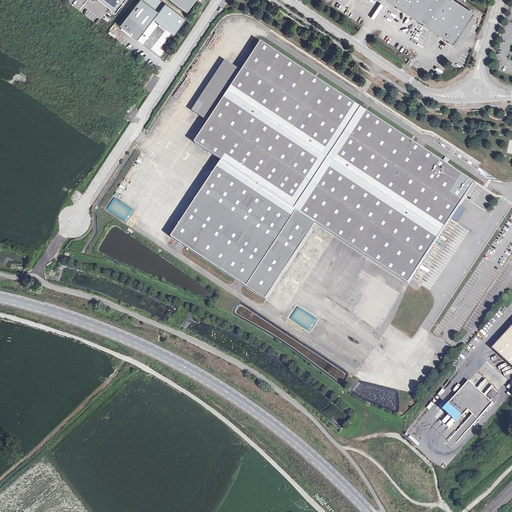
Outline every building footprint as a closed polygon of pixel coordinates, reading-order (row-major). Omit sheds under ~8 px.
[(158,12),(142,0),(138,0),(119,26),(136,39),(158,12)] [(170,0),(186,12),(194,0),(170,0)] [(455,0),(388,0),(451,45),(473,11),(455,0)] [(408,284),(475,183),(262,43),(242,72),(209,122),(195,143),(222,161),(171,238),(176,241),(184,246),(236,280),(243,285),(247,288),(297,212),(298,211),(316,225),(334,235),(408,284)] [(242,72),(226,61),(192,111),(209,122),(242,72)] [(126,221),(133,210),(113,198),(107,210),(126,221)] [(316,225),(297,212),(247,288),(266,300),(316,225)] [(413,280),(410,284),(417,289),(420,285),(413,280)] [(297,307),(290,318),(310,330),(317,319),(297,307)] [(511,326),(492,348),(511,366),(511,326)] [(458,392),(448,403),(462,416),(468,410),(478,419),(493,403),(469,381),(463,387),(466,390),(461,394),(458,392)]
